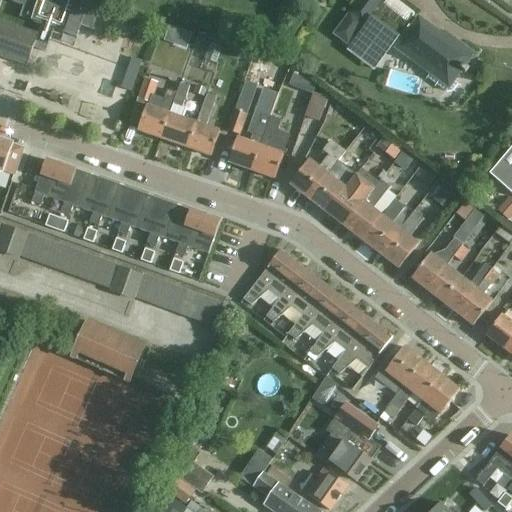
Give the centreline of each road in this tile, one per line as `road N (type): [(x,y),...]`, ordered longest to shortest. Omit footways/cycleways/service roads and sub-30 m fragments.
road 1 (residential): [(0,122),(302,232),(509,392)]
road 2 (residential): [(377,511),(509,392)]
